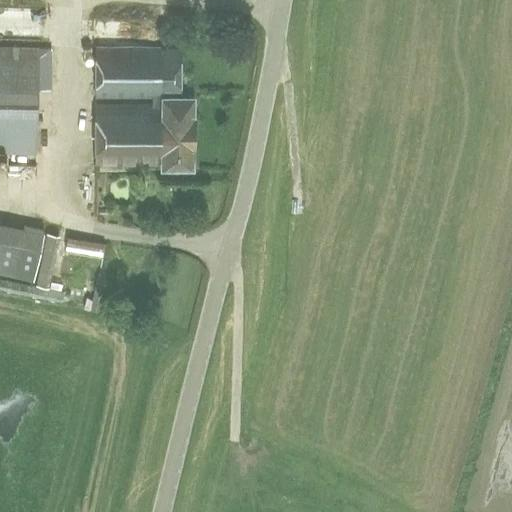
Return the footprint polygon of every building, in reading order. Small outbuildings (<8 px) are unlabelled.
[(0,44),(0,152),(6,153),(6,168),(35,166),(38,45),(0,44)] [(94,163),(160,163),(160,167),(193,167),(193,95),(178,95),(178,46),(95,46),(95,95),(154,96),(153,104),(95,104),(94,163)] [(44,229),(0,220),(0,271),(34,278),(44,229)] [(49,224),(35,284),(48,287),(62,227),(49,224)] [(0,287),(61,301),(63,290),(48,287),(35,284),(1,277),(0,279),(0,287)]
